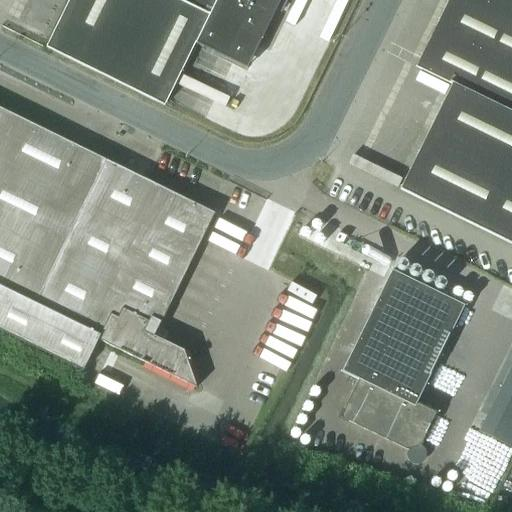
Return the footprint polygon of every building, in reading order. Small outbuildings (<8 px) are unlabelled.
[(70,0),(46,50),(165,108),(188,59),(192,52),(195,46),(224,60),(235,36),(258,47),(281,0),(70,0)] [(511,116),(511,0),(448,0),(415,69),(451,86),(511,116)] [(511,116),(451,86),(400,191),(511,246),(511,116)] [(154,338),(215,215),(0,109),(0,331),(84,372),(99,341),(197,390),(184,352),(154,338)] [(415,466),(417,466),(418,466),(419,465),(420,465),(422,464),(423,463),(424,462),(425,461),(425,460),(426,458),(426,456),(426,455),(425,453),(424,451),(423,450),(422,449),(420,448),(421,448),(437,414),(417,404),(464,307),(391,272),(342,373),(359,382),(344,411),(348,423),(407,452),(407,453),(407,454),(407,455),(407,457),(407,458),(407,459),(408,461),(409,462),(409,463),(410,464),(412,465),(415,466)]
